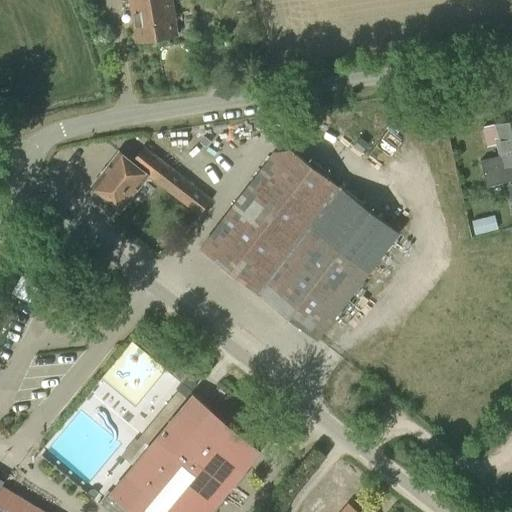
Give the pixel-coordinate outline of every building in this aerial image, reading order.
[(172,0),(131,0),(138,40),(178,34),(172,0)] [(511,120),(499,124),(482,128),(487,146),(500,143),(503,155),(480,161),(487,187),(511,180),(511,120)] [(363,151),(369,143),(361,137),(355,145),(363,151)] [(211,198),(145,147),(134,161),(120,151),(94,185),(123,208),(150,174),(200,212),(211,198)] [(319,339),(400,233),(292,148),(273,150),(199,247),(319,339)] [(494,215),(472,220),(475,234),(498,228),(494,215)] [(26,281),(20,296),(34,301),(40,286),(26,281)] [(138,511),(208,511),(261,450),(262,448),(195,392),(112,490),(138,511)] [(131,463),(145,447),(134,438),(121,454),(131,463)] [(0,483),(0,482),(0,511),(42,511),(0,487),(0,483)]
